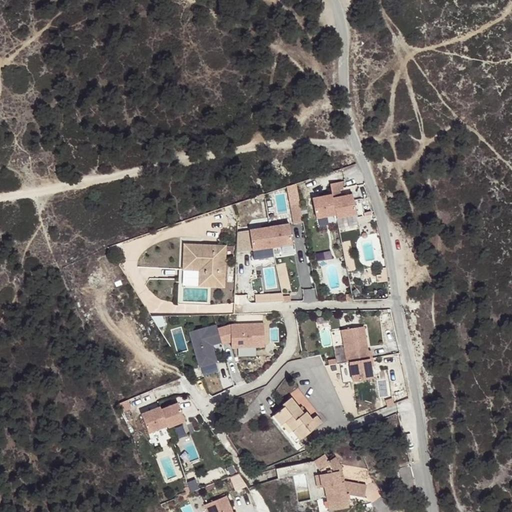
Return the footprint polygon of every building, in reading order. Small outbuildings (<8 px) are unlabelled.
[(339,192),(339,186),(329,186),(329,195),(311,196),(312,215),(330,214),(330,218),(348,217),(347,197),(337,198),(337,195),(336,195),(336,192),(339,192)] [(257,228),(246,229),(248,249),(288,244),(285,224),(273,225),(273,223),(257,225),(257,228)] [(246,229),(237,230),(236,251),(248,249),(246,229)] [(188,262),(189,241),(185,241),(183,266),(199,268),(198,283),(224,285),(224,280),(204,279),(204,262),(188,262)] [(226,244),(189,241),(188,262),(204,262),(204,279),(224,280),(226,244)] [(197,335),(182,344),(201,376),(216,366),(207,351),(216,346),(217,348),(225,343),(225,349),(260,349),(260,326),(225,326),(209,336),(208,334),(200,339),(197,335)] [(355,326),(334,334),(346,364),(349,363),(357,382),(375,374),(370,363),(373,362),(367,347),(365,348),(355,326)] [(287,443),(315,423),(308,414),(304,418),(299,411),(296,413),(284,396),(274,403),(276,406),(263,416),(280,439),(283,438),(287,443)] [(158,403),(140,411),(147,430),(165,422),(166,423),(184,415),(177,397),(159,404),(158,403)] [(348,511),(346,498),(365,500),(367,487),(345,484),(342,475),(344,474),(337,461),(331,464),(326,457),(314,462),(276,469),(278,481),(319,473),(321,476),(317,477),(320,491),(325,491),(329,511),(348,511)] [(230,511),(225,496),(204,505),(206,511),(230,511)] [(193,511),(190,503),(180,508),(181,511),(193,511)]
